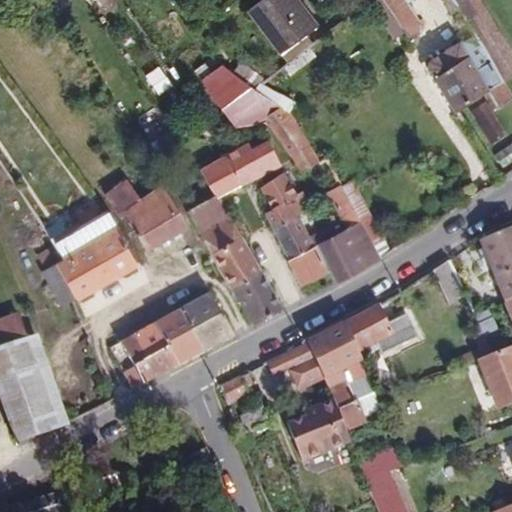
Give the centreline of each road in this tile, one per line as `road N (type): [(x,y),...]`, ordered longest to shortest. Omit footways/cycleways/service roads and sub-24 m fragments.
road 1 (residential): [(130,410),(92,324),(201,268),(250,347)]
road 2 (residential): [(308,317),(511,190)]
road 3 (residential): [(193,378),(248,511)]
road 4 (residential): [(238,200),(308,317)]
road 5 (residential): [(11,468),(130,410)]
